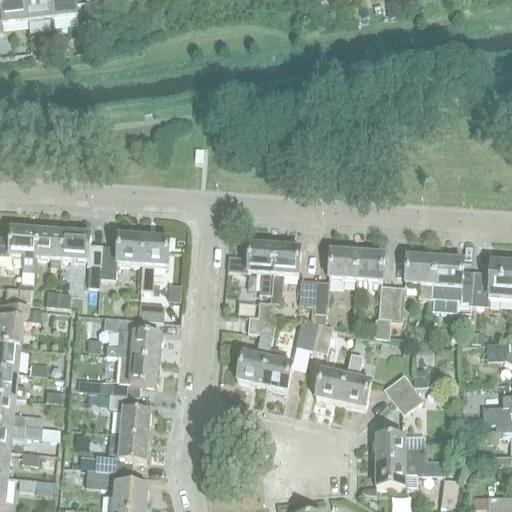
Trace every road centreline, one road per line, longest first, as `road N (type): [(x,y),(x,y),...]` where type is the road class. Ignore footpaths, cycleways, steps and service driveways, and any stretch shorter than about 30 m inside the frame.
road 1 (residential): [(511,227),(213,205)]
road 2 (residential): [(213,205),(0,189)]
road 3 (residential): [(199,416),(213,205)]
road 4 (residential): [(317,472),(316,445),(199,416)]
